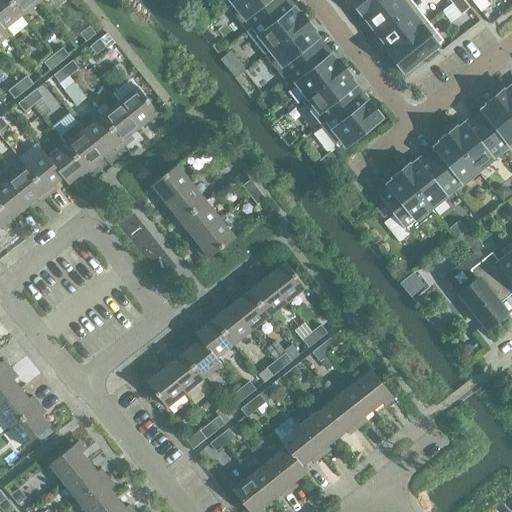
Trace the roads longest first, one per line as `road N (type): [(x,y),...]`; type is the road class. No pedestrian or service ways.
road 1 (residential): [(86,381),(164,319),(84,218)]
road 2 (residential): [(86,381),(7,279),(84,218)]
road 3 (residential): [(414,131),(312,0)]
road 4 (residential): [(187,511),(86,381)]
road 5 (residential): [(414,131),(511,49)]
